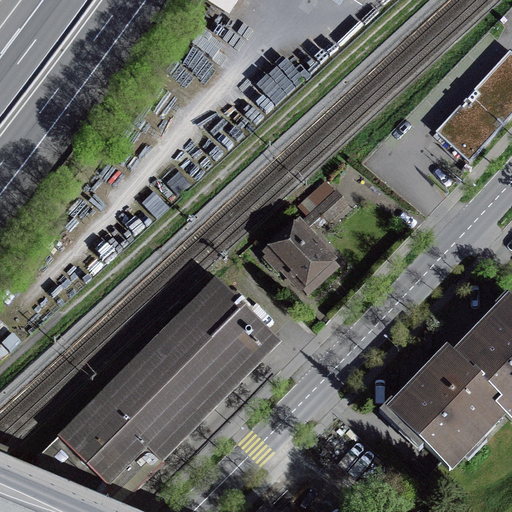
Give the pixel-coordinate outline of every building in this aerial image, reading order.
[(511,116),(511,54),(510,53),(436,134),(469,164),(511,116)] [(337,193),(318,210),(329,222),(347,205),(337,193)] [(308,295),(338,269),(299,227),(264,259),(278,274),(284,269),(308,295)] [(41,456),(6,491),(27,511),(35,511),(57,491),(74,508),(83,499),(90,506),(108,488),(115,495),(273,336),(217,281),(59,439),(59,440),(42,457),(41,456)] [(496,406),(498,407),(511,421),(511,308),(508,305),(456,359),(500,402),(496,406)] [(500,402),(456,359),(449,352),(390,413),(450,471),(492,428),(484,421),(498,407),(496,406),(500,402)]
